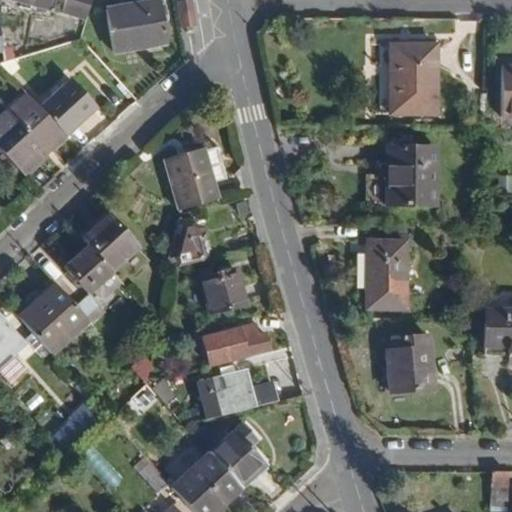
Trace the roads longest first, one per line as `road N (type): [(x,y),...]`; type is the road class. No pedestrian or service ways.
road 1 (secondary): [(349,456),(235,41)]
road 2 (residential): [(191,81),(0,254)]
road 3 (residential): [(511,457),(349,456)]
